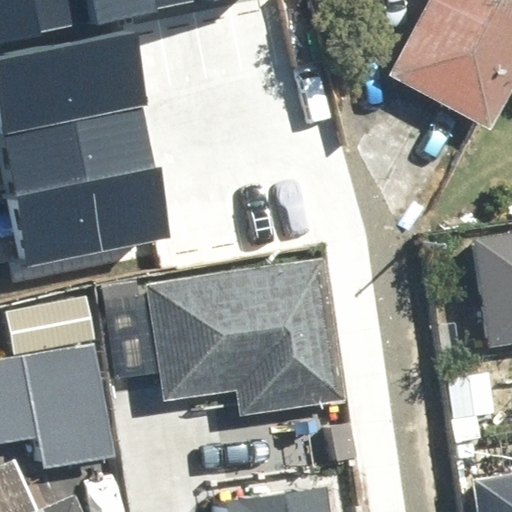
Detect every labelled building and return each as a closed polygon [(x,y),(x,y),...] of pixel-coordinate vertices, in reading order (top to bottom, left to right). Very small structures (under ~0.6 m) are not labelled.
[(0,0),(0,30),(156,0),(0,0)] [(468,119),(511,48),(511,0),(400,0),(366,56),(468,119)] [(0,62),(0,124),(23,256),(171,230),(137,38),(0,62)] [(511,239),(438,249),(452,361),(511,353),(511,239)] [(122,270),(137,383),(207,375),(210,402),(313,389),(295,248),(122,270)] [(68,352),(6,361),(20,461),(82,453),(68,352)] [(511,511),(511,469),(454,479),(459,511),(511,511)] [(189,488),(192,511),(305,511),(301,474),(189,488)] [(58,511),(53,500),(25,511),(58,511)]
